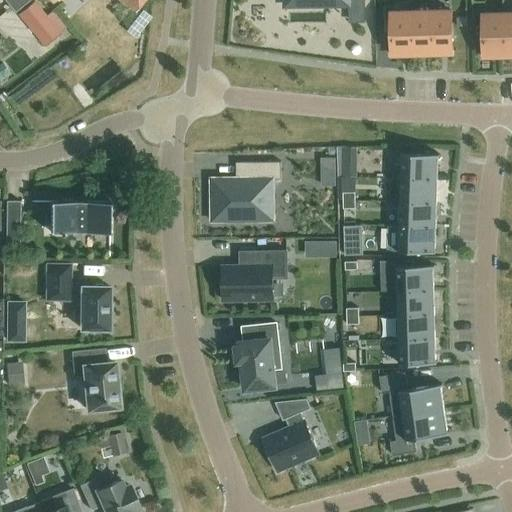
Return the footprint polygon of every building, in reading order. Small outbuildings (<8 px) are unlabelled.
[(5,0),(15,11),(29,0),(5,0)] [(18,14),(44,46),(67,28),(53,10),(47,15),(35,0),(18,14)] [(118,0),(135,12),(144,0),(118,0)] [(364,20),(363,0),(285,0),(286,1),(340,0),(351,0),(352,20),(364,20)] [(433,11),(434,52),(454,52),(453,10),(433,11)] [(393,53),(413,53),(412,11),(392,12),(393,53)] [(413,53),(434,52),(433,11),(412,11),(413,53)] [(505,55),(504,14),(483,14),(484,55),(505,55)] [(266,57),(283,60),(285,51),(302,53),(304,39),(283,35),(281,43),(269,41),(266,57)] [(59,60),(65,72),(79,65),(73,53),(59,60)] [(438,178),(439,156),(440,156),(440,154),(402,153),(401,177),(438,178)] [(212,178),(212,221),(274,220),(274,179),(282,179),(282,161),(237,162),(237,178),(224,178),(223,178),(212,178)] [(400,202),(437,203),(438,178),(401,177),(392,176),(391,202),(400,203),(400,202)] [(356,200),(356,192),(344,192),(344,200),(356,200)] [(356,208),(356,200),(344,200),(344,208),(356,208)] [(20,231),(20,201),(6,201),(6,231),(20,231)] [(50,201),(50,231),(110,232),(110,202),(50,201)] [(400,203),(400,226),(437,227),(437,203),(400,202),(400,203)] [(436,250),(437,227),(400,226),(399,251),(437,252),(437,250),(436,250)] [(363,255),(363,241),(345,241),(345,255),(363,255)] [(241,265),(223,265),(224,300),(274,299),(273,278),(288,278),(288,250),(240,251),(241,265)] [(346,261),(346,269),(358,269),(358,261),(346,261)] [(81,299),(81,328),(109,329),(109,287),(81,286),(81,288),(71,287),(71,263),(46,263),(45,300),(71,301),(71,299),(81,299)] [(435,266),(435,265),(397,266),(398,290),(434,289),(434,266),(435,266)] [(398,315),(435,314),(434,289),(398,290),(398,315)] [(360,316),(359,308),(347,308),(348,316),(360,316)] [(399,339),(436,338),(435,314),(398,315),(399,339)] [(360,324),(360,316),(348,316),(348,324),(360,324)] [(236,345),(238,361),(243,361),(246,389),(276,386),(274,369),(282,368),(277,322),(243,326),(245,341),(241,341),(241,345),(236,345)] [(436,361),(436,338),(399,339),(400,364),(438,363),(438,361),(436,361)] [(88,410),(120,406),(115,362),(97,364),(96,349),(72,352),(74,375),(84,375),(88,410)] [(7,363),(8,385),(25,384),(23,361),(7,363)] [(356,371),(356,362),(344,363),(344,371),(356,371)] [(408,388),(406,372),(380,376),(383,392),(390,391),(394,416),(445,409),(441,386),(443,385),(443,384),(408,388)] [(278,471),(320,453),(306,420),(305,420),(301,412),(311,408),(307,399),(276,402),(284,420),(287,419),(290,427),(264,438),(278,471)] [(449,432),(448,432),(445,409),(394,416),(397,440),(391,441),(393,455),(417,451),(415,438),(450,433),(449,432)] [(108,434),(112,455),(127,452),(122,431),(108,434)] [(37,476),(53,471),(47,457),(32,463),(37,476)] [(94,479),(80,485),(91,510),(104,504),(107,511),(134,511),(134,510),(140,507),(130,485),(124,488),(120,480),(99,489),(94,479)] [(82,511),(73,488),(52,496),(57,508),(48,511),(82,511)] [(43,511),(39,501),(10,511),(43,511)]
